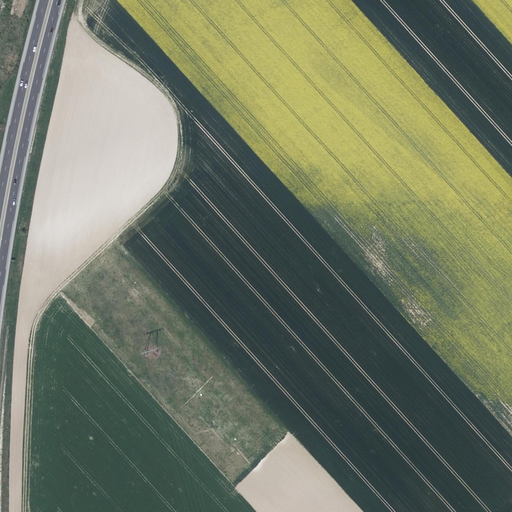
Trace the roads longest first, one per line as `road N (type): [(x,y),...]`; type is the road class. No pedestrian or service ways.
road 1 (motorway): [(0,285),(59,0)]
road 2 (motorway): [(45,0),(0,202)]
road 3 (track): [(40,312),(29,362),(25,511)]
